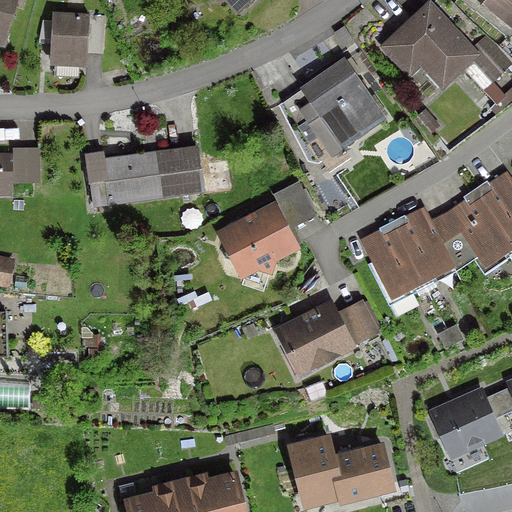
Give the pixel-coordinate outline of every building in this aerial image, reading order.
[(0,0),(0,34),(4,36),(14,0),(0,0)] [(511,1),(511,0),(483,0),(480,4),(510,29),(511,26),(511,3),(511,1)] [(468,50),(427,6),(383,47),(399,64),(411,53),(440,85),(469,58),(490,81),(508,65),(483,37),(468,50)] [(38,39),(50,40),(49,57),(84,59),(85,49),(100,50),(102,18),(51,15),(51,23),(41,22),(38,39)] [(342,61),(280,103),(320,161),(381,119),(342,61)] [(101,155),(85,158),(92,206),(160,196),(161,196),(201,191),(195,148),(103,161),(103,160),(101,160),(101,155)] [(0,193),(9,193),(9,194),(10,194),(10,158),(9,158),(9,159),(0,159),(0,193)] [(490,190),(479,198),(511,246),(511,185),(504,174),(487,186),(490,190)] [(300,192),(296,183),(273,195),(277,204),(300,192)] [(447,213),(429,222),(450,264),(472,250),(482,265),(500,253),(504,260),(508,257),(510,261),(511,259),(511,246),(479,198),(467,206),(464,201),(447,213)] [(293,247),(272,207),(232,227),(222,257),(268,272),(273,257),(293,247)] [(429,222),(422,209),(403,219),(406,224),(393,230),(425,292),(434,288),(432,284),(435,282),(431,274),(450,264),(429,222)] [(379,231),(360,241),(388,296),(407,286),(411,294),(414,292),(416,297),(425,292),(393,230),(381,236),(379,231)] [(0,260),(0,283),(4,285),(8,262),(0,260)] [(357,304),(339,313),(354,342),(372,333),(357,304)] [(328,306),(278,332),(298,371),(348,345),(328,306)] [(453,326),(445,330),(451,343),(460,339),(453,326)] [(451,343),(445,330),(436,334),(443,347),(451,343)] [(0,409),(26,410),(28,383),(0,381),(0,409)] [(449,453),(497,432),(479,393),(431,415),(449,453)] [(301,511),(340,504),(332,464),(329,447),(290,455),(301,511)] [(389,494),(381,455),(332,464),(340,504),(389,494)] [(154,495),(126,503),(128,511),(241,511),(233,476),(204,483),(203,477),(185,481),(186,487),(172,491),(171,485),(153,489),(154,495)]
